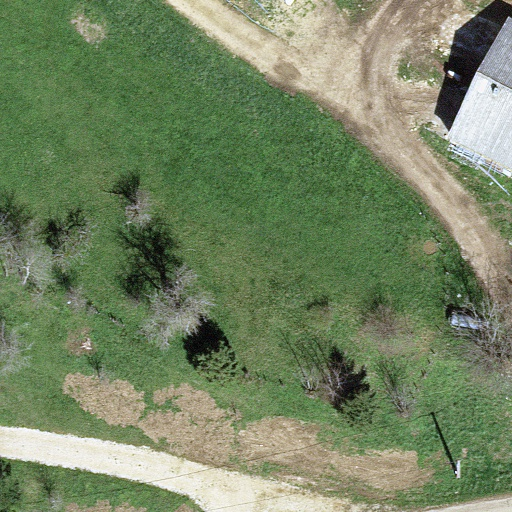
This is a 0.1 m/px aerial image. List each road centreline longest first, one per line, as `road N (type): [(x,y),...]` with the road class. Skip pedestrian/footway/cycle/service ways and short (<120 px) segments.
road 1 (track): [(415,0),(370,60),(379,97),(406,151),(454,208),(489,268),(511,286)]
road 2 (track): [(203,0),(277,51),(370,60)]
